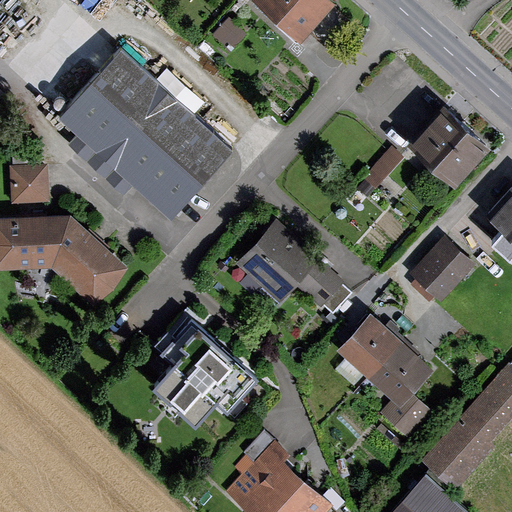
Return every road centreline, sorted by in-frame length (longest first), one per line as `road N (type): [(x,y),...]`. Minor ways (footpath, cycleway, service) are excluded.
road 1 (residential): [(118,333),(406,13)]
road 2 (secondary): [(406,13),(511,108)]
